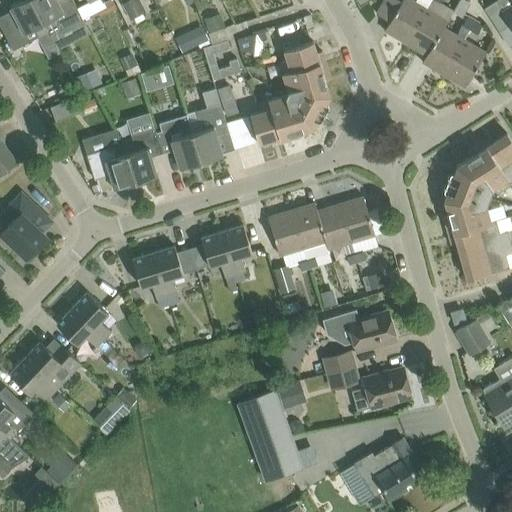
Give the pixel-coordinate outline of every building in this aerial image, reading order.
[(20,0),(10,5),(24,32),(34,27),(45,48),(55,43),(51,35),(32,0),(20,0)] [(32,0),(51,35),(83,18),(73,0),(64,0),(59,3),(57,0),(32,0)] [(128,0),(124,2),(132,18),(158,5),(155,0),(128,0)] [(401,0),(385,30),(406,42),(426,7),(430,0),(415,0),(414,0),(401,0)] [(406,42),(426,54),(444,27),(454,10),(440,1),(437,0),(430,0),(426,7),(406,42)] [(511,0),(495,0),(484,7),(499,31),(511,24),(511,25),(511,0)] [(225,26),(220,13),(204,18),(209,31),(225,26)] [(468,14),(463,25),(470,29),(476,19),(468,14)] [(485,23),(476,19),(470,29),(479,34),(485,23)] [(422,61),(444,74),(464,39),(470,29),(463,25),(462,24),(456,34),(444,27),(426,54),(422,61)] [(264,28),(252,31),(253,34),(256,33),(261,40),(263,40),(267,39),(264,28)] [(19,32),(7,38),(13,49),(24,43),(19,32)] [(188,32),(176,38),(182,51),(194,45),(188,32)] [(237,39),(241,51),(254,52),(256,33),(253,34),(237,39)] [(228,39),(213,43),(203,46),(213,78),(241,70),(237,57),(229,60),(230,64),(219,68),(214,52),(230,47),(228,39)] [(464,39),(444,74),(465,86),(486,51),(464,39)] [(280,62),(285,77),(327,64),(322,50),(317,52),(313,40),(285,49),(288,59),(280,62)] [(138,64),(132,52),(120,57),(125,69),(138,64)] [(286,94),(272,98),(286,140),(300,136),(298,130),(313,126),(330,94),(325,79),(331,78),(327,64),(285,77),(289,90),(286,94)] [(96,68),(76,76),(81,90),(102,83),(96,68)] [(153,69),(141,73),(146,89),(158,85),(153,69)] [(135,77),(121,82),(126,98),(141,93),(135,77)] [(230,85),(219,89),(223,99),(229,97),(232,92),(230,85)] [(187,114),(203,165),(212,162),(211,157),(223,154),(217,134),(229,131),(227,122),(216,87),(202,91),(207,106),(186,113),(187,114)] [(77,96),(51,106),(56,121),(82,111),(79,102),(77,96)] [(94,97),(79,102),(82,111),(97,105),(94,97)] [(286,140),(272,98),(258,102),(261,111),(250,114),(259,142),(271,139),(273,144),(286,140)] [(156,131),(163,152),(174,149),(180,167),(192,163),(194,168),(203,165),(187,114),(159,122),(162,130),(156,131)] [(238,119),(227,122),(229,131),(234,146),(245,142),(238,119)] [(133,139),(124,142),(133,171),(137,185),(146,182),(145,177),(157,174),(152,156),(163,152),(156,131),(155,126),(131,134),(133,139)] [(487,145),(506,178),(510,183),(511,181),(511,139),(507,132),(487,145)] [(0,174),(20,157),(0,133),(0,174)] [(449,234),(454,233),(475,227),(498,221),(497,219),(491,220),(486,204),(492,188),(506,178),(487,145),(484,141),(468,151),(471,156),(457,164),(444,198),(449,214),(443,215),(449,234)] [(133,171),(124,142),(87,153),(95,178),(96,178),(110,173),(114,186),(114,187),(126,183),(128,188),(137,185),(133,171)] [(110,173),(96,178),(101,190),(114,186),(110,173)] [(0,233),(29,260),(39,249),(36,247),(47,236),(42,231),(51,220),(22,192),(8,207),(7,208),(16,217),(0,233)] [(363,195),(340,202),(352,241),(355,252),(378,245),(363,195)] [(296,208),(291,209),(303,248),(326,241),(318,209),(315,202),(296,208)] [(340,202),(318,209),(326,241),(328,248),(352,241),(340,202)] [(303,248),(291,209),(268,216),(280,255),(303,248)] [(454,233),(460,255),(511,240),(508,230),(501,232),(498,221),(475,227),(454,233)] [(244,223),(222,230),(238,280),(247,277),(244,270),(246,270),(241,255),(252,251),(244,223)] [(238,280),(222,230),(201,236),(210,264),(221,261),(230,291),(238,288),(236,280),(238,280)] [(511,242),(511,240),(460,255),(467,279),(510,267),(506,254),(511,252),(511,242)] [(175,245),(153,251),(170,304),(180,301),(172,276),(183,272),(175,245)] [(170,304),(153,251),(132,258),(141,285),(152,282),(159,307),(170,304)] [(364,251),(355,254),(357,261),(366,258),(364,251)] [(350,263),(357,261),(355,254),(347,256),(350,263)] [(315,257),(307,259),(309,268),(317,266),(315,257)] [(307,259),(298,261),(300,270),(309,268),(307,259)] [(288,264),(274,268),(281,292),(295,288),(288,264)] [(398,269),(389,271),(392,281),(400,279),(398,269)] [(382,270),(362,276),(367,290),(386,283),(382,270)] [(337,303),(333,288),(320,292),(324,307),(337,303)] [(87,291),(72,307),(104,338),(112,330),(100,319),(108,311),(102,304),(87,291)] [(301,310),(298,301),(286,304),(289,314),(301,310)] [(104,338),(72,307),(57,323),(78,343),(86,335),(97,346),(104,338)] [(451,311),(454,322),(465,319),(462,308),(451,311)] [(254,310),(256,321),(264,319),(262,309),(254,310)] [(355,309),(323,319),(327,334),(344,344),(345,344),(353,341),(356,350),(396,339),(387,309),(357,317),(355,309)] [(456,330),(470,352),(489,341),(475,318),(456,330)] [(137,343),(135,349),(140,357),(150,351),(144,339),(137,343)] [(40,340),(25,356),(57,387),(81,363),(69,351),(60,359),(40,340)] [(324,357),(328,372),(353,365),(350,350),(324,357)] [(57,387),(25,356),(9,372),(24,386),(31,392),(38,384),(50,395),(57,387)] [(353,365),(328,372),(332,387),(357,380),(353,365)] [(367,385),(355,389),(361,409),(411,396),(403,367),(364,377),(367,385)] [(511,370),(482,388),(504,426),(511,421),(511,370)] [(1,381),(0,382),(0,426),(10,437),(34,412),(1,381)] [(123,386),(115,395),(129,407),(136,399),(123,386)] [(304,466),(276,388),(236,402),(264,480),(304,466)] [(56,400),(66,410),(72,403),(61,393),(56,400)] [(129,409),(115,396),(92,420),(106,433),(129,409)] [(297,419),(290,421),(294,433),(305,429),(303,423),(297,419)] [(0,455),(10,464),(19,459),(27,453),(10,437),(0,426),(0,455)] [(355,462),(342,470),(361,502),(385,488),(389,495),(419,477),(418,475),(414,468),(419,464),(403,437),(375,454),(373,451),(355,461),(355,462)] [(51,466),(47,471),(60,483),(77,464),(64,452),(51,466)] [(12,466),(0,455),(0,474),(2,476),(12,466)] [(58,482),(50,474),(43,481),(52,490),(58,482)] [(4,503),(4,511),(23,511),(24,502),(4,503)] [(306,511),(300,503),(287,511),(306,511)]
